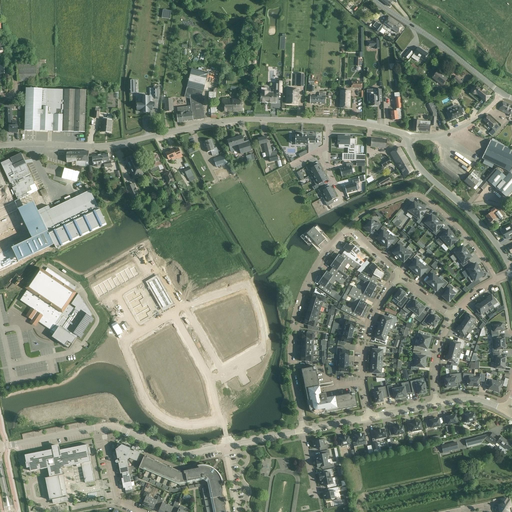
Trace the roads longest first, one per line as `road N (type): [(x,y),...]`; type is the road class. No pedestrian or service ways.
road 1 (residential): [(0,146),(106,146),(230,121),(327,121)]
road 2 (residential): [(348,226),(315,265),(295,312),(290,360),(302,430)]
road 3 (residential): [(496,279),(466,236),(419,194),(362,213),(348,226)]
road 4 (residential): [(222,372),(263,345),(247,284),(185,307)]
road 5 (residential): [(139,329),(126,347),(153,410),(172,421),(220,417)]
road 6 (unclassified): [(501,93),(374,0)]
road 7 (residential): [(399,276),(364,341),(369,417)]
road 8 (residential): [(182,308),(157,268),(116,292),(139,329)]
road 9 (residential): [(101,426),(184,454),(224,446)]
